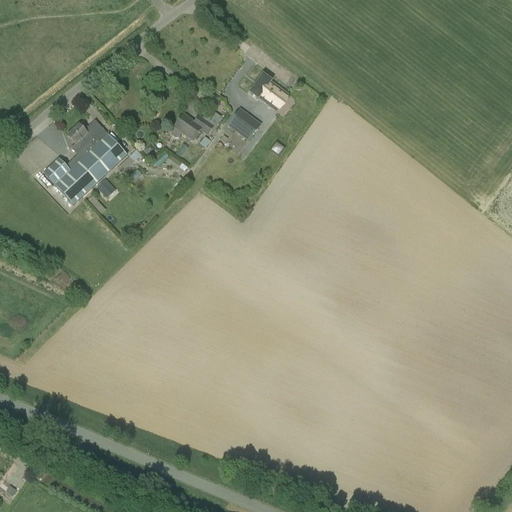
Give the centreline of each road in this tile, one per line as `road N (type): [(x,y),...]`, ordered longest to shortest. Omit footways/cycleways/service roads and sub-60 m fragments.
road 1 (unclassified): [(262,511),(1,399)]
road 2 (unclassified): [(0,157),(194,0)]
